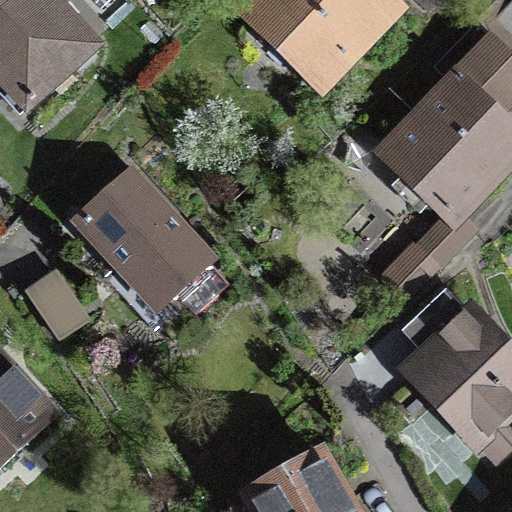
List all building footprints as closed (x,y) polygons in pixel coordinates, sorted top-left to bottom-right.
[(59,0),(11,0),(0,10),(0,86),(37,126),(112,57),(59,0)] [(0,0),(0,10),(11,0),(0,0)] [(419,30),(388,0),(269,0),(243,26),(334,116),(419,30)] [(456,0),(410,0),(435,23),(456,0)] [(449,78),(495,122),(511,104),(511,52),(510,51),(511,49),(511,11),(500,0),(496,0),(474,24),(488,38),(449,78)] [(511,137),(495,122),(449,78),(388,143),(463,214),(511,162),(511,137)] [(227,269),(142,178),(80,237),(165,327),(227,269)] [(56,274),(29,293),(59,335),(86,316),(56,274)] [(511,342),(487,315),(409,387),(486,470),(511,446),(511,342)] [(0,488),(65,424),(0,358),(0,488)] [(369,511),(342,459),(252,506),(255,511),(369,511)]
